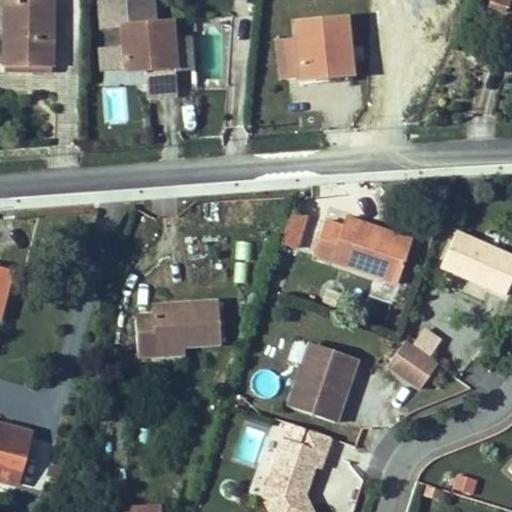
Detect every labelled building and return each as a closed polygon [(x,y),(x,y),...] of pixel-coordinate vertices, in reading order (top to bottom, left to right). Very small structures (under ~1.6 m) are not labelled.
[(509,0),(482,0),(479,11),(490,14),(494,1),(508,4),(509,0)] [(503,18),(508,4),(494,1),(490,14),(503,18)] [(51,11),(2,11),(2,77),(24,77),(24,67),(52,67),(51,11)] [(345,28),(293,31),(298,89),(318,88),(317,80),(347,79),(345,28)] [(172,33),(121,34),(123,77),(143,77),(143,70),(173,69),(172,33)] [(52,76),(52,67),(24,67),(24,77),(52,76)] [(348,86),(347,79),(317,80),(318,88),(348,86)] [(201,223),(215,224),(216,203),(203,202),(201,223)] [(296,207),(287,238),(301,242),(311,212),(296,207)] [(344,223),(329,217),(318,250),(402,278),(417,236),(399,230),(396,237),(372,229),(375,221),(348,211),(344,223)] [(399,230),(375,221),(372,229),(396,237),(399,230)] [(511,256),(455,232),(440,267),(505,294),(511,276),(511,256)] [(235,242),(232,283),(247,284),(250,243),(235,242)] [(149,323),(133,326),(138,367),(154,364),(153,355),(183,351),(220,347),(215,303),(148,312),(149,323)] [(439,361),(407,337),(389,361),(421,385),(439,361)] [(353,355),(305,340),(284,403),(332,419),(338,399),(333,398),(341,373),(346,375),(353,355)] [(185,360),(183,351),(153,355),(154,364),(174,361),(178,359),(183,359),(185,360)] [(252,467),(266,427),(244,420),(231,460),(252,467)] [(328,433),(303,425),(298,440),(281,435),(261,494),(270,511),(310,511),(312,511),(302,491),(312,463),(317,465),(328,433)] [(24,445),(0,437),(0,445),(22,452),(24,445)] [(0,493),(8,496),(22,452),(0,445),(0,493)] [(470,497),(475,481),(454,474),(449,490),(470,497)] [(162,511),(162,503),(125,504),(124,511),(162,511)]
